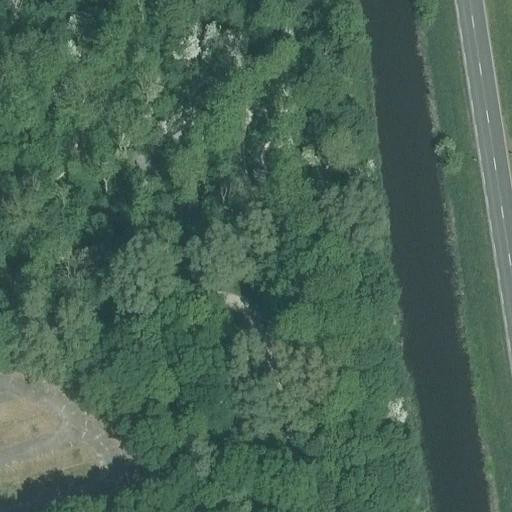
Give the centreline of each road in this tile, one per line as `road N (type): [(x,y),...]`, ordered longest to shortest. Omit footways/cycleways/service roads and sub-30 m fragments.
road 1 (primary): [(470,0),(511,266)]
road 2 (unknown): [(0,437),(76,409),(94,459),(75,474),(0,496)]
